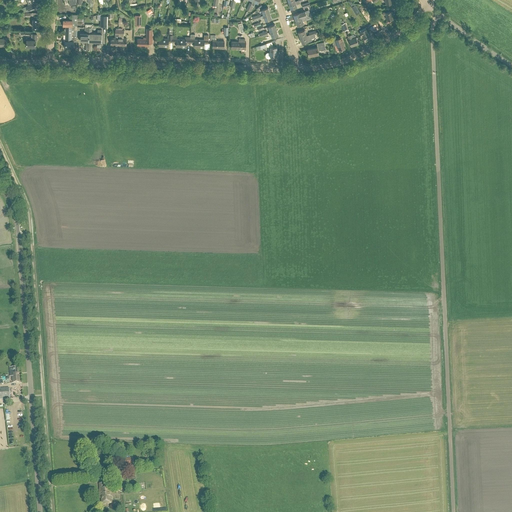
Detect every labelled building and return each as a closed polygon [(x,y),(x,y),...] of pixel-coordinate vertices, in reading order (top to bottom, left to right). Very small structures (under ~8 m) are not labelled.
[(252,0),(253,1),(251,3),(252,3),(248,10),(250,11),(252,5),(254,6),(256,2),(258,3),(259,0),(252,0)] [(295,1),(289,3),(291,9),(297,7),(296,4),(300,3),(300,1),(304,0),(298,0),(295,1)] [(355,4),(351,7),(356,14),(360,12),(355,4)] [(393,19),(391,11),(386,12),(382,12),(383,15),(386,14),(387,20),(393,19)] [(370,15),(376,22),(379,19),(373,13),(370,15)] [(32,27),(33,27),(39,27),(39,19),(41,19),(41,16),(41,15),(38,15),(33,15),(32,27)] [(66,28),(66,34),(71,34),(71,35),(74,35),(74,30),(77,31),(77,26),(72,26),(72,20),(64,20),(64,25),(67,25),(66,28)] [(377,27),(373,21),(369,23),(373,29),(376,34),(383,30),(380,24),(377,27)] [(55,25),(55,28),(57,28),(57,42),(64,42),(64,25),(55,25)] [(169,42),(173,42),(173,37),(173,35),(173,32),(173,26),(169,25),(169,32),(169,35),(169,39),(161,38),(161,36),(155,36),(155,42),(159,42),(159,46),(169,46),(169,42)] [(92,33),(92,27),(85,27),(85,31),(87,31),(87,33),(80,32),(80,41),(86,41),(86,44),(87,44),(87,50),(92,50),(92,41),(102,42),(102,33),(102,30),(98,29),(97,33),(92,33)] [(115,35),(115,38),(111,38),(111,45),(118,45),(119,28),(116,28),(116,29),(115,29),(115,35)] [(119,28),(118,45),(123,45),(123,46),(127,46),(127,38),(124,38),(124,35),(124,29),(122,29),(122,28),(119,28)] [(137,45),(141,45),(141,47),(145,47),(145,46),(149,46),(149,43),(152,43),(152,28),(146,28),(146,37),(145,39),(137,38),(137,45)] [(298,39),(294,28),(288,30),(294,45),(299,43),(297,39),(298,39)] [(298,31),(300,37),(306,35),(304,29),(298,31)] [(368,32),(366,29),(359,32),(361,36),(362,35),(365,41),(372,37),(369,32),(368,32)] [(71,34),(66,34),(66,41),(65,41),(65,47),(74,48),(74,41),(77,41),(77,31),(74,30),(74,35),(71,35),(71,34)] [(37,40),(37,34),(32,34),(32,37),(33,37),(33,40),(27,40),(27,47),(36,47),(36,40),(37,40)] [(186,42),(191,42),(191,34),(190,37),(185,37),(185,39),(177,39),(177,37),(173,37),(173,42),(177,42),(177,47),(186,47),(186,42)] [(191,34),(191,42),(194,43),(194,47),(204,48),(204,43),(208,43),(208,34),(204,34),(204,40),(195,40),(195,38),(195,34),(191,34)] [(351,46),(358,43),(356,37),(355,37),(354,35),(352,36),(351,34),(348,36),(349,40),(351,46)] [(306,35),(300,37),(302,43),(308,41),(306,35)] [(210,41),(213,41),(212,48),(224,49),(224,41),(216,41),(216,40),(216,39),(215,39),(215,37),(213,37),(210,37),(210,41)] [(332,38),(333,42),(334,46),(335,45),(337,45),(338,50),(339,49),(339,50),(345,48),(342,39),(341,39),(340,37),(336,38),(335,37),(332,38)] [(245,42),(245,39),(239,39),(239,42),(232,41),(231,48),(246,49),(246,42),(245,42)] [(322,50),(325,49),(324,41),(320,42),(321,46),(307,49),(308,56),(319,54),(318,50),(321,50),(322,50)] [(276,57),(276,47),(268,46),(268,52),(267,52),(266,53),(266,54),(265,54),(265,55),(265,56),(265,57),(266,57),(266,58),(267,58),(268,58),(269,58),(270,58),(270,57),(271,56),(276,57)] [(13,383),(19,383),(19,376),(18,377),(17,368),(10,368),(10,374),(12,374),(13,383)] [(0,400),(10,399),(9,389),(0,389),(0,400)] [(104,490),(103,484),(99,484),(100,492),(99,492),(100,500),(101,499),(102,505),(111,504),(110,489),(104,490)]
